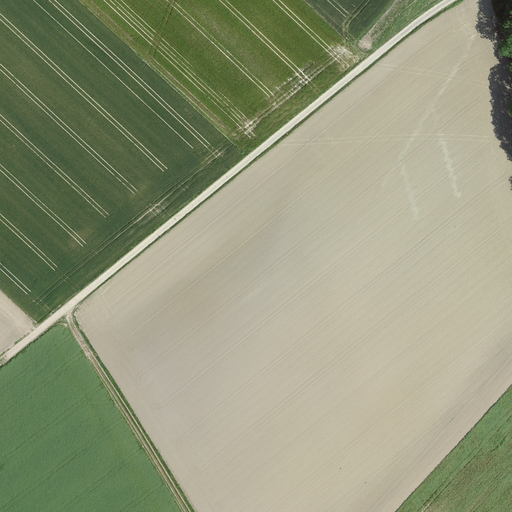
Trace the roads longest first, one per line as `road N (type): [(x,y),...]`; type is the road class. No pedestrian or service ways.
road 1 (track): [(9,350),(334,91),(473,0)]
road 2 (track): [(191,511),(71,307)]
